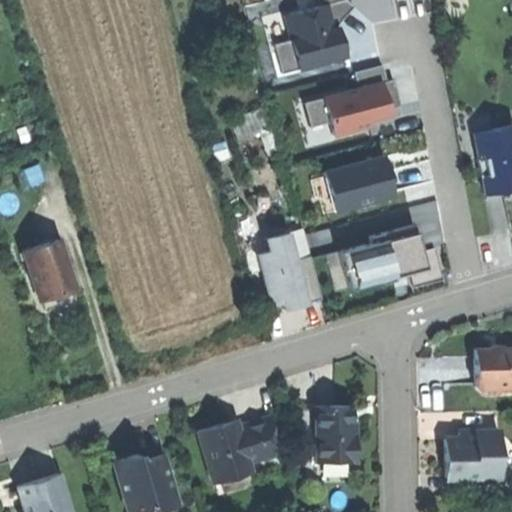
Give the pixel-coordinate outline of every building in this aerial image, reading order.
[(416,0),(394,0),(398,13),(419,8),(416,0)] [(282,69),(345,58),(334,1),(284,10),(289,37),(276,39),(282,69)] [(301,98),(314,141),(394,116),(378,63),(354,70),(357,81),(301,98)] [(236,133),(269,125),(265,107),(232,115),(236,133)] [(506,183),(511,182),(511,130),(511,126),(491,130),(493,141),(474,145),(477,160),(474,161),(478,179),(480,178),(484,196),(497,193),(507,191),(506,183)] [(472,134),(474,145),(493,141),(491,130),(472,134)] [(333,208),(394,196),(386,152),(325,163),(333,208)] [(369,241),(327,252),(337,289),(425,265),(413,221),(367,233),(369,241)] [(263,241),(267,254),(289,247),(285,234),(263,241)] [(23,251),(39,301),(56,295),(74,290),(58,240),(23,251)] [(298,307),(321,300),(309,258),(294,262),(289,247),(267,254),(261,255),(263,285),(270,306),(281,303),(296,298),(298,307)] [(511,349),(500,350),(500,352),(489,352),(489,350),(473,350),(474,388),(483,396),(494,396),(499,390),(511,390),(511,349)] [(349,406),(315,407),(316,462),(355,461),(354,445),(354,432),(350,432),(349,406)] [(228,421),(222,423),(225,432),(232,436),(240,433),(239,431),(235,419),(228,421)] [(197,431),(213,483),(228,478),(230,470),(250,465),(249,463),(273,455),(270,421),(239,431),(240,433),(232,436),(225,432),(222,423),(197,431)] [(444,456),(444,478),(459,478),(477,477),(482,482),(496,482),(496,457),(498,457),(498,431),(462,431),(462,440),(444,440),(444,456)] [(123,460),(113,463),(127,511),(132,511),(152,506),(153,511),(155,511),(176,506),(167,477),(160,479),(155,461),(139,466),(136,456),(123,460)] [(507,457),(498,457),(496,457),(496,482),(482,482),(477,477),(459,478),(460,495),(508,489),(507,457)] [(161,459),(155,461),(160,479),(167,477),(161,459)] [(252,471),(250,465),(230,470),(228,478),(252,471)] [(69,511),(58,474),(17,486),(24,511),(69,511)]
